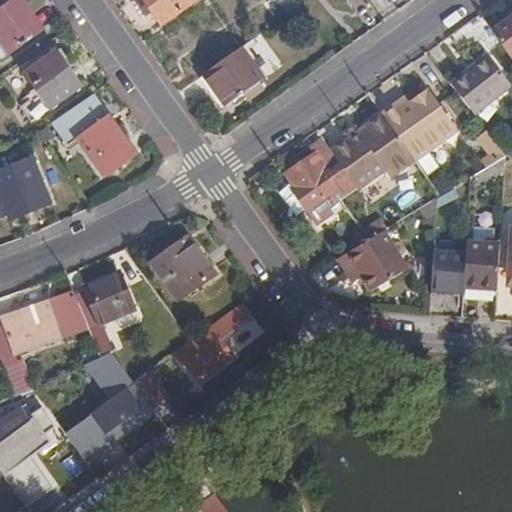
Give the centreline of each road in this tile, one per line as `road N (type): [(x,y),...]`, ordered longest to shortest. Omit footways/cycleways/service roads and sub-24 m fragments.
road 1 (residential): [(324,335),(85,511)]
road 2 (residential): [(200,168),(433,0)]
road 3 (residential): [(0,277),(200,168)]
road 4 (unclassified): [(200,168),(324,335)]
road 5 (unclassified): [(84,0),(200,168)]
road 6 (residential): [(511,344),(324,335)]
